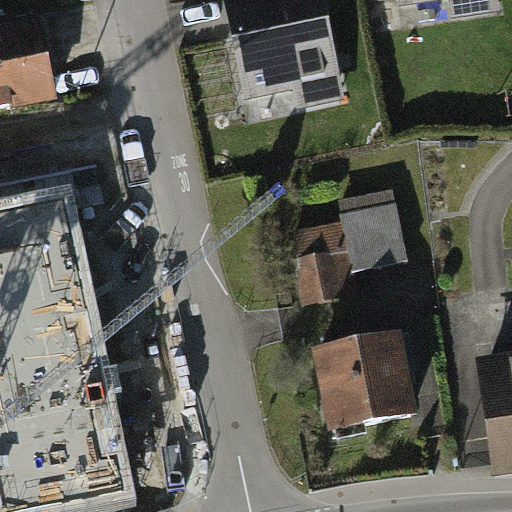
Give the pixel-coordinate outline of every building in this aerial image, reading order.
[(330,0),(228,0),(247,101),(295,92),(300,119),(350,110),(330,0)] [(503,0),(407,0),(408,7),(455,0),(458,20),(505,13),(503,0)] [(0,122),(63,111),(48,22),(10,28),(8,16),(0,17),(0,122)] [(354,282),(414,269),(399,195),(341,208),(345,227),(289,239),(305,317),(359,306),(354,282)] [(4,208),(0,209),(0,406),(36,401),(4,208)] [(418,415),(404,339),(322,354),(337,431),(418,415)] [(511,365),(490,367),(498,477),(511,475),(511,365)]
